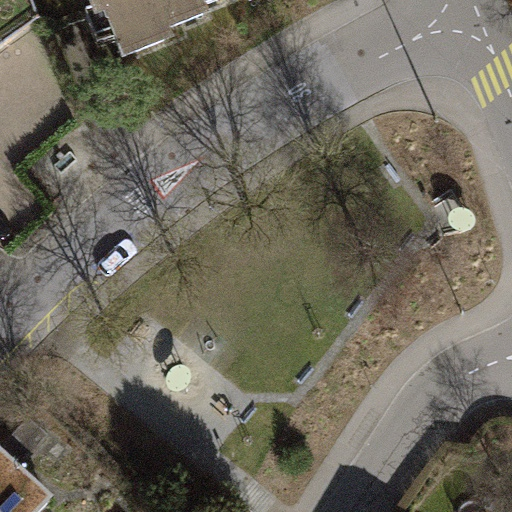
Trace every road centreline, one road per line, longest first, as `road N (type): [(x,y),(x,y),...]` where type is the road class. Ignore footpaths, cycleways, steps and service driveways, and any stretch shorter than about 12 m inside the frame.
road 1 (residential): [(40,319),(218,156),(471,0)]
road 2 (residential): [(366,511),(436,401),(478,369),(511,358)]
